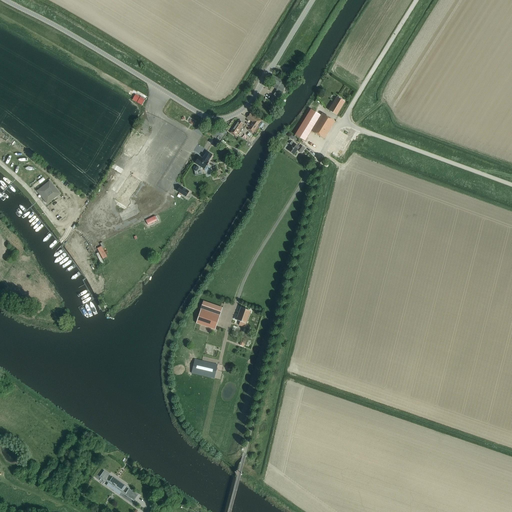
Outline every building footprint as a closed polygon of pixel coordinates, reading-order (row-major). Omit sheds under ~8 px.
[(275,104),(285,88),(287,84),(272,75),(269,80),(276,84),(274,87),(277,89),(270,101),(275,104)] [(142,105),(145,100),(135,95),(132,100),(142,105)] [(336,115),(345,101),(337,97),(329,110),(336,115)] [(311,109),(295,135),(304,141),(320,115),(311,109)] [(247,117),(247,118),(253,122),(258,125),(259,127),(260,127),(261,128),(264,124),(263,123),(261,121),(261,120),(255,116),(255,117),(250,113),(247,117)] [(322,113),(311,131),(324,139),(335,121),(322,113)] [(235,136),(240,130),(239,129),(243,124),(239,120),(230,133),(235,136)] [(253,122),(247,129),(253,133),(254,134),(260,127),(259,127),(258,125),(253,122)] [(210,136),(213,131),(208,127),(204,133),(210,136)] [(131,153),(137,142),(142,135),(136,131),(125,149),(131,153)] [(298,146),(291,141),(289,144),(291,145),(287,150),(286,149),(295,156),(294,155),(296,151),(297,150),(301,153),(305,148),(300,144),(298,146)] [(208,162),(212,155),(206,151),(202,158),(199,156),(195,162),(197,163),(196,164),(204,169),(205,170),(207,172),(209,171),(210,169),(210,166),(208,165),(206,166),(208,162)] [(162,156),(159,161),(170,169),(174,164),(162,156)] [(117,167),(124,172),(127,167),(120,163),(117,167)] [(126,207),(130,201),(128,199),(140,180),(130,174),(114,199),(126,207)] [(145,178),(144,181),(155,187),(156,185),(145,178)] [(50,180),(38,190),(43,197),(42,198),(46,202),(49,199),(51,201),(60,194),(50,180)] [(146,183),(144,185),(141,184),(135,193),(140,196),(148,185),(146,183)] [(185,196),(189,191),(180,186),(177,191),(185,196)] [(150,194),(138,201),(139,203),(151,197),(150,194)] [(140,214),(152,207),(150,205),(138,212),(140,214)] [(91,207),(84,219),(87,221),(94,208),(91,207)] [(95,223),(102,211),(99,209),(92,221),(95,223)] [(148,225),(157,220),(155,216),(146,220),(148,225)] [(73,245),(78,234),(75,233),(70,244),(73,245)] [(75,247),(81,250),(87,237),(81,234),(75,247)] [(90,254),(96,242),(93,240),(87,253),(90,254)] [(215,330),(215,329),(222,308),(203,301),(200,309),(201,309),(196,324),(211,329),(215,330)] [(244,327),(250,311),(241,307),(236,320),(240,321),(239,325),(244,327)] [(214,378),(217,367),(217,365),(195,359),(192,373),(214,378)] [(104,471),(100,477),(108,483),(106,485),(119,494),(121,492),(134,501),(138,495),(129,488),(125,493),(122,491),(125,486),(112,477),(109,481),(106,479),(109,474),(104,471)]
